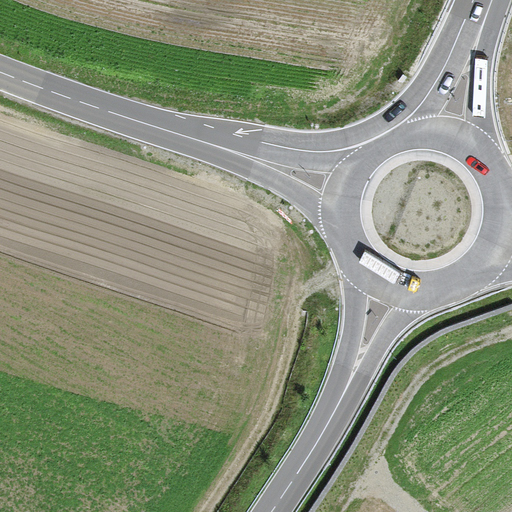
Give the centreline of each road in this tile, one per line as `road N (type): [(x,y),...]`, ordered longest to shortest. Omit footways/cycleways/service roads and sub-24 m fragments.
road 1 (secondary): [(464,0),(416,95),(355,136),(310,143),(147,123)]
road 2 (secondary): [(271,511),(333,413),(390,284)]
road 3 (secondary): [(147,123),(348,186)]
road 4 (secondary): [(0,71),(147,123)]
road 5 (secondary): [(447,134),(492,0)]
road 6 (secondary): [(390,284),(423,292),(457,286),(485,266),(502,236)]
road 7 (secondary): [(502,236),(505,199),(492,165),(447,134)]
road 8 (secondary): [(447,134),(412,131),(379,144),(348,186)]
